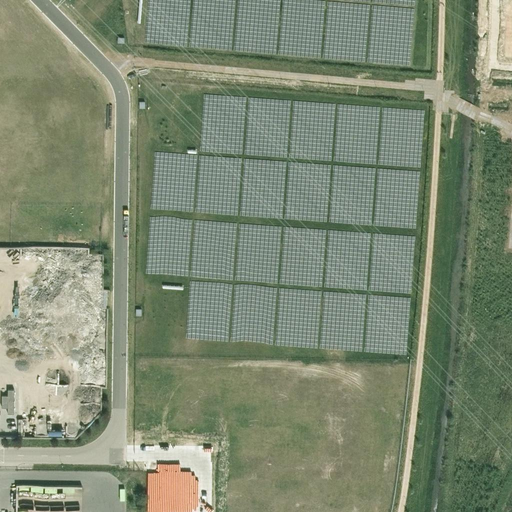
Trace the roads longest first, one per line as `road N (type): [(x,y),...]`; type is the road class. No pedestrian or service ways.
road 1 (unclassified): [(0,455),(92,450),(118,411),(119,91),(37,0)]
road 2 (unknown): [(3,511),(4,490),(19,476),(96,478),(116,511)]
